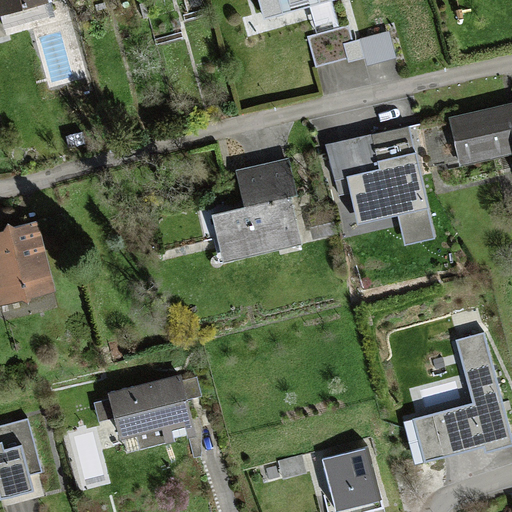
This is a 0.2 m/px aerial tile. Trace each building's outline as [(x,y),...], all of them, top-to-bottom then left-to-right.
[(59,3),(58,0),(0,0),(1,2),(6,0),(16,0),(21,15),(59,3)] [(262,0),(268,19),(333,0),(262,0)] [(511,105),(458,119),(470,166),(511,155),(511,105)] [(445,207),(431,152),(391,162),(393,169),(361,177),(373,224),(407,215),(415,246),(447,238),(439,208),(445,207)] [(284,169),(282,160),(247,169),(257,208),(228,216),(240,263),(318,243),(298,166),(284,169)] [(65,289),(45,219),(0,231),(0,259),(1,265),(12,304),(65,289)] [(511,440),(511,400),(490,332),(465,340),(485,402),(436,418),(449,460),(511,440)] [(195,377),(122,396),(136,451),(209,432),(195,377)] [(27,417),(0,424),(0,498),(32,490),(27,474),(42,470),(27,417)] [(368,446),(322,458),(336,511),(340,511),(383,501),(368,446)]
